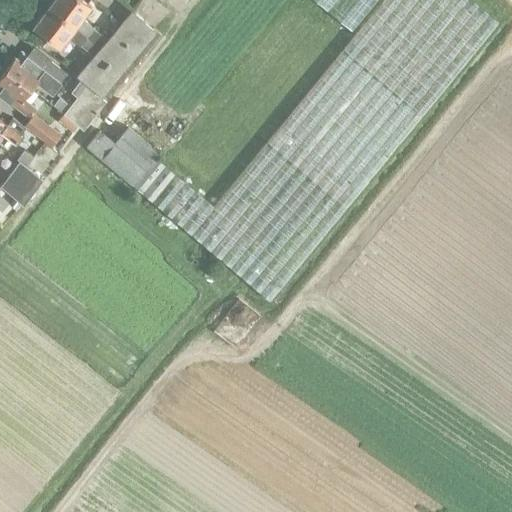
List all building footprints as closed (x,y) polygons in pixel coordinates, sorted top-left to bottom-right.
[(83,0),(52,0),(48,6),(100,45),(107,37),(81,17),(90,5),(83,0)] [(213,205),(175,173),(152,201),(268,299),(421,114),(498,21),(472,0),(381,0),(290,111),(213,205)] [(48,6),(32,27),(59,47),(67,36),(93,55),(76,75),(105,98),(107,100),(132,69),(126,64),(100,45),(48,6)] [(130,8),(107,37),(100,45),(126,64),(154,29),(130,8)] [(10,56),(2,67),(30,88),(36,81),(51,93),(54,89),(60,81),(41,66),(46,58),(33,48),(27,56),(21,51),(16,58),(14,56),(13,58),(10,56)] [(22,99),(30,88),(2,67),(0,69),(0,94),(29,116),(23,124),(51,146),(60,133),(33,112),(35,109),(22,99)] [(77,95),(63,113),(83,128),(105,98),(80,78),(70,90),(77,95)] [(0,133),(9,140),(15,144),(22,135),(20,134),(25,127),(25,126),(23,125),(13,117),(7,124),(0,118),(0,133)] [(132,184),(155,156),(159,151),(128,125),(114,141),(99,129),(85,146),(132,184)] [(24,149),(16,159),(19,160),(25,165),(32,155),(24,149)] [(155,156),(132,184),(152,201),(175,173),(155,156)] [(19,160),(0,185),(2,186),(22,203),(41,177),(25,165),(19,160)]
